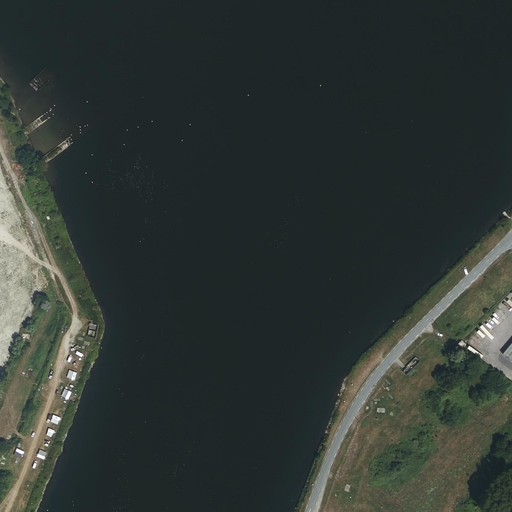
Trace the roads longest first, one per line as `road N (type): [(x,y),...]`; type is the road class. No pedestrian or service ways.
road 1 (track): [(0,155),(74,325),(5,511)]
road 2 (tertiary): [(511,237),(371,383),(309,511)]
